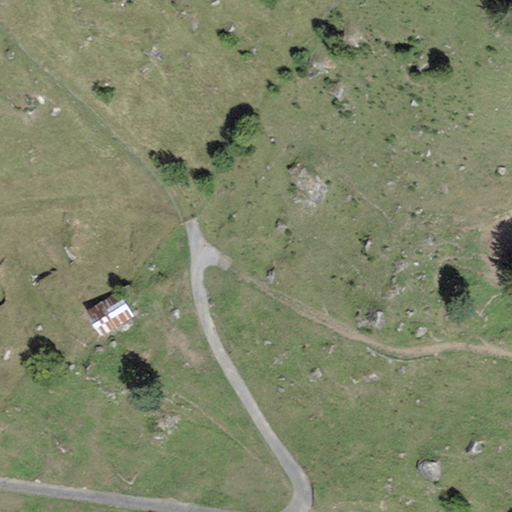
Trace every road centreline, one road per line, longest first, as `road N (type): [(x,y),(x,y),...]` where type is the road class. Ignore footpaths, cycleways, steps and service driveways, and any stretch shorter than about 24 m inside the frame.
road 1 (track): [(292,511),(295,475),(224,361),(204,316),(200,265),(224,263),(383,351),(455,348),(511,359)]
road 2 (track): [(0,483),(207,511)]
